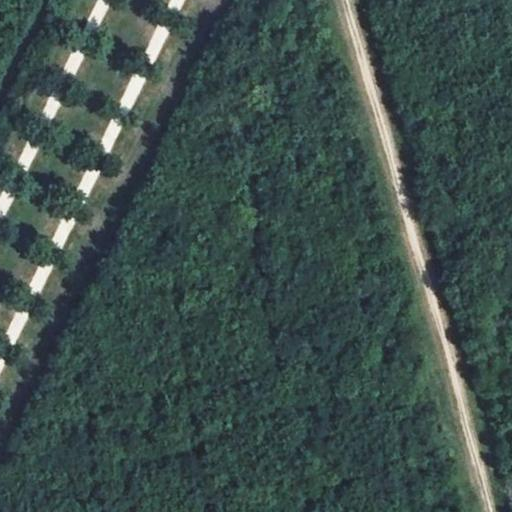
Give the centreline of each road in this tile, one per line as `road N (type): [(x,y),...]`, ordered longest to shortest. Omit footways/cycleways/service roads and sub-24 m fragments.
road 1 (track): [(0,211),(104,0),(178,0),(0,361)]
road 2 (unknown): [(485,511),(339,0)]
